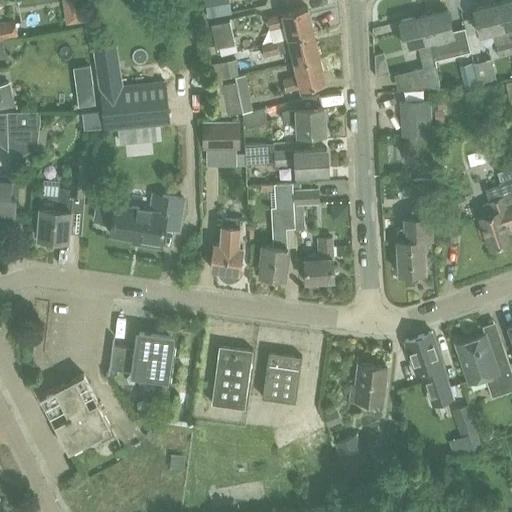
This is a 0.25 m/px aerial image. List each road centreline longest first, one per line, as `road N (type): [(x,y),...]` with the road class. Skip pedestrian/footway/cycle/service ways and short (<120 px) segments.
road 1 (residential): [(374,325),(30,279),(0,290)]
road 2 (residential): [(374,325),(357,0)]
road 3 (residential): [(374,325),(408,323),(511,289)]
